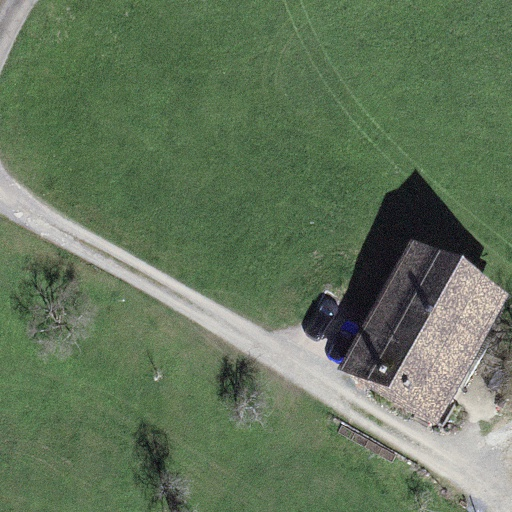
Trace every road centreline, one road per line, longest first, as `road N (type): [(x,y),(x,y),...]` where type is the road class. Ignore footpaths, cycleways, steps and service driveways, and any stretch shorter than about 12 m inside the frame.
road 1 (track): [(499,511),(360,407),(0,188)]
road 2 (track): [(74,0),(0,108)]
